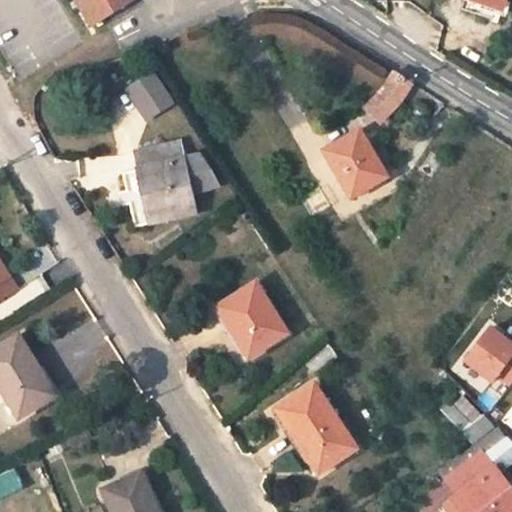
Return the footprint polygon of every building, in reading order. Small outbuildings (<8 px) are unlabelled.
[(72,0),(86,22),(87,23),(126,0),(72,0)] [(504,0),(464,0),(461,8),(477,14),(481,3),(502,10),(504,0)] [(394,70),(384,86),(365,106),(380,120),(398,100),(411,81),(394,70)] [(152,73),(127,90),(147,119),(172,102),(152,73)] [(428,110),(417,103),(413,109),(424,116),(428,110)] [(358,131),(323,150),(350,196),(385,176),(358,131)] [(139,167),(123,171),(127,190),(130,204),(135,226),(150,222),(193,212),(181,157),(171,160),(168,143),(135,150),(139,167)] [(443,163),(429,152),(408,181),(421,192),(443,163)] [(0,297),(7,293),(14,288),(0,266),(0,297)] [(253,283),(216,307),(247,357),(285,332),(253,283)] [(511,344),(491,328),(465,362),(492,383),(497,377),(510,386),(511,383),(511,344)] [(18,335),(0,345),(0,389),(17,417),(54,395),(18,335)] [(313,386),(277,410),(297,440),(293,444),(297,451),(302,448),(315,468),(317,472),(354,448),(313,386)] [(465,399),(448,415),(473,442),(491,428),(465,399)] [(91,435),(88,428),(47,448),(50,453),(91,435)] [(474,445),(439,472),(457,495),(452,499),(461,511),(511,511),(511,492),(488,459),(494,455),(509,444),(497,432),(474,445)] [(509,444),(494,455),(507,473),(511,469),(511,443),(511,442),(509,444)] [(0,473),(0,498),(24,488),(15,467),(0,473)] [(157,511),(140,473),(101,489),(110,511),(157,511)] [(461,511),(452,499),(443,505),(447,511),(461,511)]
